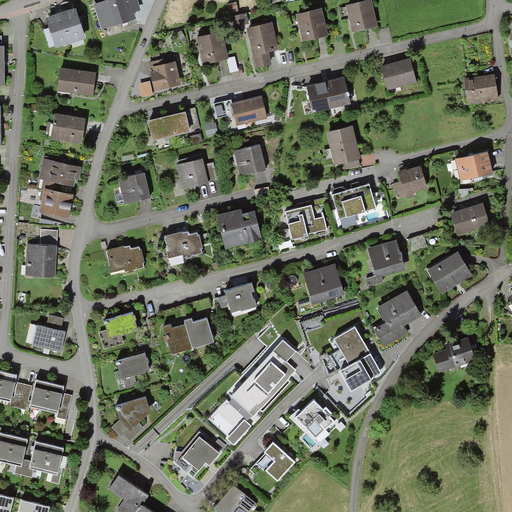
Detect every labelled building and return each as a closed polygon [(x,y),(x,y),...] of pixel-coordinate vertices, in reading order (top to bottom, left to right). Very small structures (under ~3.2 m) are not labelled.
[(137,0),(110,0),(94,5),(99,21),(107,18),(110,27),(135,19),(133,13),(141,10),(137,0)] [(372,0),(346,6),(350,19),(353,33),(379,27),(372,0)] [(321,9),(296,15),(299,28),(303,43),(328,36),(321,9)] [(60,16),(46,20),(56,50),(86,39),(76,10),(65,14),(60,16)] [(247,14),(233,17),(235,27),(249,24),(247,14)] [(272,23),(247,29),(250,42),(257,69),(272,65),(269,53),(279,51),(272,23)] [(223,33),(197,38),(202,64),(228,59),(223,33)] [(367,33),(356,35),(358,46),(369,43),(367,33)] [(166,65),(163,52),(154,54),(155,62),(150,63),(156,91),(180,85),(175,63),(166,65)] [(411,59),(381,67),(387,91),(417,83),(411,59)] [(95,74),(61,70),(58,92),(92,96),(95,74)] [(494,76),(464,80),(467,104),(473,104),(497,101),(494,76)] [(345,78),(307,86),(313,113),(351,105),(345,78)] [(148,82),(140,84),(143,97),(151,95),(148,82)] [(250,99),(231,104),(237,127),(267,119),(262,96),(250,99)] [(186,114),(148,123),(153,142),(191,134),(190,130),(200,128),(195,108),(185,110),(186,114)] [(65,117),(55,115),(51,141),(82,146),(86,120),(65,117)] [(214,119),(204,121),(207,136),(217,134),(214,119)] [(353,127),(327,134),(336,166),(362,159),(353,127)] [(259,146),(234,152),(240,176),(255,173),(265,171),(259,146)] [(470,156),(456,159),(461,181),(493,174),(488,152),(470,156)] [(82,169),(44,160),(39,179),(44,180),(40,201),(43,202),(40,212),(68,219),(73,197),(53,192),(55,184),(74,188),(76,180),(79,180),(82,169)] [(203,160),(177,166),(182,190),(208,184),(207,181),(217,179),(213,163),(204,165),(203,160)] [(420,166),(399,173),(402,182),(394,184),(398,198),(406,195),(407,198),(413,196),(413,193),(427,189),(420,166)] [(145,174),(119,180),(125,204),(151,198),(145,174)] [(357,189),(334,196),(340,218),(377,208),(370,186),(357,189)] [(464,209),(450,214),(458,235),(490,225),(483,203),(464,209)] [(309,207),(285,213),(292,240),(328,231),(323,214),(322,214),(323,219),(315,220),(312,207),(309,207)] [(242,210),(217,216),(225,250),(263,240),(256,212),(243,215),(242,210)] [(359,224),(357,217),(339,220),(340,228),(359,224)] [(57,231),(42,230),(41,245),(29,244),(27,275),(55,277),(57,231)] [(441,230),(408,239),(412,254),(445,244),(441,230)] [(168,252),(167,252),(169,259),(184,255),(185,258),(187,257),(187,259),(192,258),(191,257),(203,254),(202,250),(204,249),(200,236),(198,237),(198,234),(190,236),(189,232),(186,233),(184,234),(183,232),(166,237),(166,238),(165,239),(168,252)] [(397,240),(368,250),(375,274),(365,277),(368,286),(384,281),(383,276),(406,268),(403,259),(397,240)] [(124,246),(106,251),(109,264),(108,265),(110,274),(124,270),(124,272),(129,271),(129,272),(134,271),(134,270),(144,267),(142,262),(143,262),(141,250),(139,251),(138,248),(131,250),(130,246),(127,247),(124,248),(124,246)] [(458,248),(427,267),(443,292),(452,287),(474,273),(458,248)] [(335,260),(303,271),(312,298),(297,303),(300,313),(322,306),(319,298),(344,290),(335,260)] [(252,280),(226,287),(227,292),(218,294),(222,308),(230,306),(231,310),(241,307),(241,309),(257,304),(255,296),(254,296),(251,289),(255,288),(252,280)] [(380,305),(377,306),(384,319),(373,326),(385,346),(409,332),(405,324),(424,314),(408,286),(379,303),(380,305)] [(209,295),(159,311),(162,321),(212,305),(209,295)] [(111,318),(106,320),(108,328),(100,331),(104,347),(124,342),(121,333),(134,329),(133,327),(138,326),(136,320),(135,316),(136,315),(135,312),(133,312),(133,309),(122,313),(121,310),(116,312),(117,314),(110,316),(111,318)] [(185,322),(192,345),(214,338),(206,315),(194,319),(192,315),(183,318),(185,322)] [(62,319),(49,316),(46,327),(37,324),(32,342),(61,350),(63,340),(66,331),(59,330),(62,319)] [(192,345),(185,322),(173,326),(171,321),(163,324),(172,352),(192,345)] [(381,369),(355,324),(334,336),(340,346),(331,351),(351,388),(377,372),(381,369)] [(477,357),(470,335),(445,343),(446,347),(434,351),(440,370),(477,357)] [(296,348),(283,336),(230,393),(253,414),(296,368),(286,359),(296,348)] [(123,358),(118,360),(123,376),(123,375),(127,386),(137,383),(133,372),(150,367),(147,359),(149,358),(148,353),(146,354),(144,349),(134,352),(133,351),(131,351),(131,353),(122,356),(123,358)] [(0,398),(10,401),(14,382),(17,373),(0,369),(0,398)] [(29,404),(57,411),(61,393),(63,384),(36,378),(33,386),(29,404)] [(28,411),(29,404),(33,386),(14,382),(10,401),(8,406),(28,411)] [(71,396),(61,393),(57,411),(55,418),(65,421),(71,396)] [(117,404),(121,416),(112,425),(122,435),(124,432),(130,439),(145,426),(138,420),(152,408),(146,393),(135,396),(134,395),(127,397),(128,399),(121,400),(122,403),(117,404)] [(324,405),(314,395),(301,407),(299,405),(288,414),(313,441),(337,419),(330,412),(333,409),(327,403),(324,405)] [(244,418),(227,437),(234,443),(251,424),(244,418)] [(0,457),(18,462),(16,470),(23,472),(26,461),(22,460),(27,437),(0,430),(0,457)] [(199,435),(183,454),(199,469),(206,460),(208,462),(210,463),(219,452),(199,435)] [(218,438),(215,441),(223,448),(226,445),(218,438)] [(290,454),(273,438),(264,448),(267,450),(255,463),(264,472),(267,469),(278,479),(296,459),(290,454)] [(26,461),(23,472),(31,474),(33,466),(53,471),(51,479),(58,481),(61,469),(58,468),(63,447),(37,441),(32,462),(26,461)] [(160,511),(144,500),(150,491),(120,471),(109,487),(124,497),(117,508),(122,511),(160,511)] [(235,482),(216,504),(225,511),(249,511),(256,504),(244,493),(246,492),(235,482)] [(0,511),(8,511),(13,496),(0,492),(0,511)] [(47,511),(49,504),(21,497),(17,511),(47,511)]
